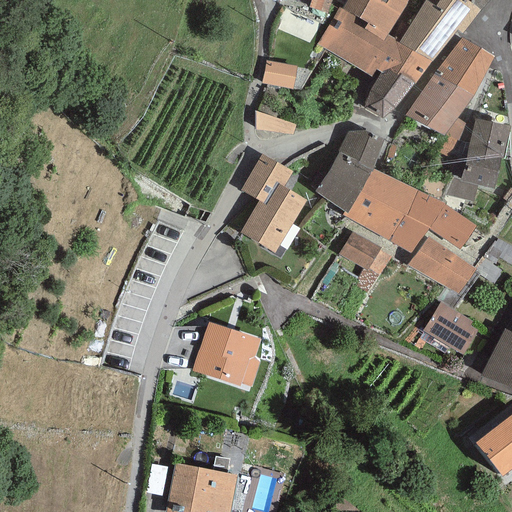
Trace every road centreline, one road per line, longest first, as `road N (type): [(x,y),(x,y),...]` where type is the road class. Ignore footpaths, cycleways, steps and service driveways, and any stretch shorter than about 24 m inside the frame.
road 1 (unclassified): [(131,511),(144,394),(167,314),(254,148)]
road 2 (residential): [(502,11),(457,38),(383,127),(254,148)]
